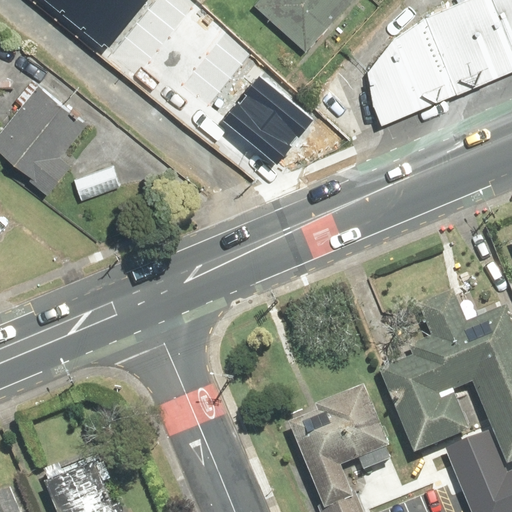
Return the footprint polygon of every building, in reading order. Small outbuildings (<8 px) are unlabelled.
[(43,0),(63,15),(74,0),(43,0)] [(74,0),(63,15),(83,32),(108,0),(74,0)] [(108,0),(83,32),(104,48),(142,0),(108,0)] [(261,0),(258,3),(310,50),(355,0),(261,0)] [(386,67),(407,117),(511,74),(511,0),(466,0),(418,21),(386,67)] [(260,77),(225,121),(277,162),(312,118),(260,77)] [(42,83),(0,139),(0,144),(54,184),(98,125),(42,83)] [(511,313),(510,309),(471,324),(457,290),(430,301),(443,335),(386,357),(421,445),(476,424),(461,388),(485,379),(511,448),(511,313)] [(369,511),(359,487),(346,458),(393,437),(370,383),(298,414),(335,499),(321,505),(324,511),(369,511)] [(483,440),(448,452),(468,511),(511,511),(511,473),(496,479),(483,440)] [(132,511),(109,447),(51,469),(67,511),(132,511)] [(0,511),(28,511),(19,485),(0,491),(0,511)]
